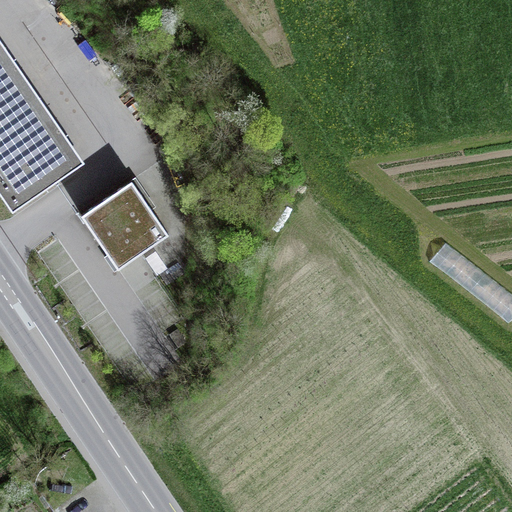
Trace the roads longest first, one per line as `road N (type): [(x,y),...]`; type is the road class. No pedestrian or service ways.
road 1 (primary): [(153,511),(0,281)]
road 2 (residential): [(85,84),(136,163),(0,266)]
